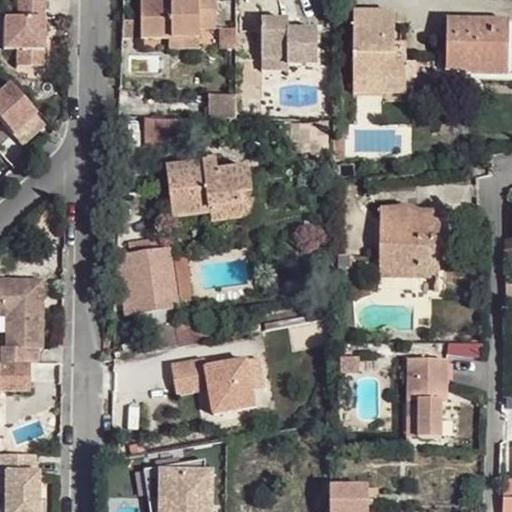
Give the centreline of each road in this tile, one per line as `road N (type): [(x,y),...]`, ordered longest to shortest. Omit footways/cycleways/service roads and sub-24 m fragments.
road 1 (residential): [(82,511),(90,138)]
road 2 (residential): [(490,511),(497,201),(511,174)]
road 3 (residential): [(90,138),(93,0)]
road 4 (residential): [(0,219),(90,138)]
